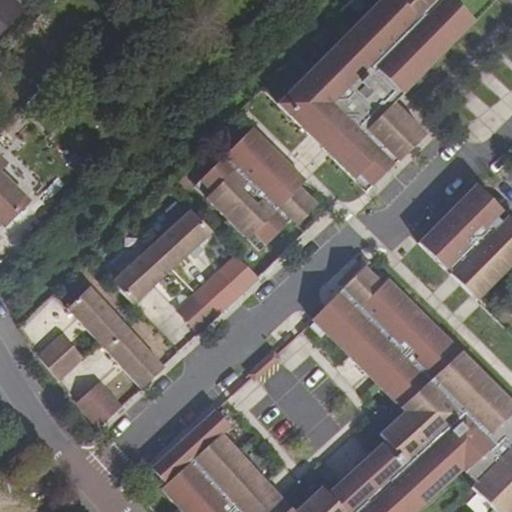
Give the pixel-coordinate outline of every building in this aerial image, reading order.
[(0,0),(0,34),(23,11),(11,0),(0,0)] [(472,22),(450,0),(441,0),(441,1),(439,0),(378,0),(275,103),(362,191),(393,161),(395,162),(422,135),(390,103),(472,22)] [(211,193),(204,200),(246,241),(253,235),(264,246),(291,220),(297,226),(316,206),(298,188),(304,182),(251,129),(199,182),(211,193)] [(0,177),(0,228),(0,229),(26,203),(0,177)] [(500,211),(474,185),(416,243),(475,301),(511,262),(511,222),(506,216),(500,222),(495,216),(500,211)] [(189,211),(111,282),(132,304),(209,233),(189,211)] [(346,291),(313,321),(401,416),(375,439),(381,445),(327,495),(321,488),(295,511),(292,511),(222,436),(230,428),(214,411),(151,469),(165,485),(161,489),(181,511),(414,511),(459,471),(497,511),(509,511),(511,509),(511,407),(373,256),(341,286),(346,291)] [(235,256),(177,310),(198,333),(256,279),(235,256)] [(90,287),(67,308),(140,389),(163,368),(90,287)] [(59,335),(35,357),(57,381),(81,359),(59,335)] [(99,383),(75,405),(97,429),(121,407),(99,383)]
